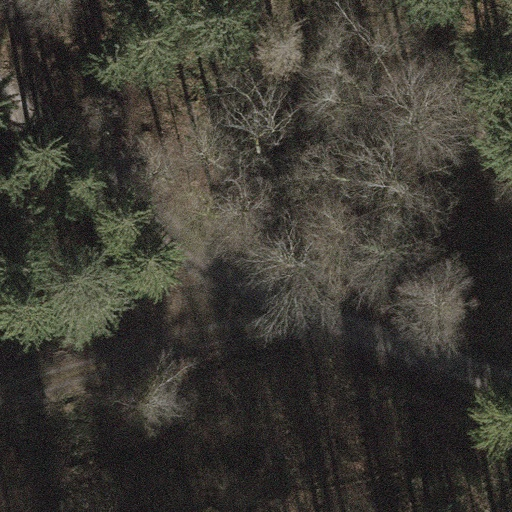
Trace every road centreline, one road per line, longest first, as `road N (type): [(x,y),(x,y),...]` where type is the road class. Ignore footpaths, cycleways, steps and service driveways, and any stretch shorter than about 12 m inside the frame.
road 1 (track): [(0,95),(281,312),(511,384)]
road 2 (track): [(0,394),(281,312)]
